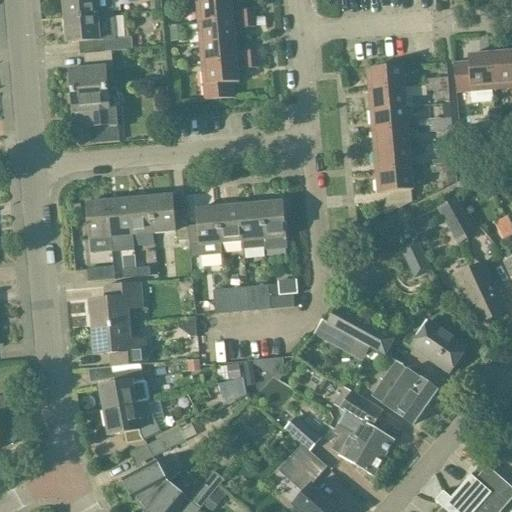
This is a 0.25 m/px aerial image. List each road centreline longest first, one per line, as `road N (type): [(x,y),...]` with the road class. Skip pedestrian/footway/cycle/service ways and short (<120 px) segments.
road 1 (residential): [(30,167),(65,477)]
road 2 (residential): [(30,167),(309,143)]
road 3 (residential): [(222,338),(296,324),(320,287),(309,143)]
road 4 (residential): [(381,511),(511,371)]
road 5 (residential): [(15,0),(30,167)]
road 6 (residential): [(299,33),(432,23)]
